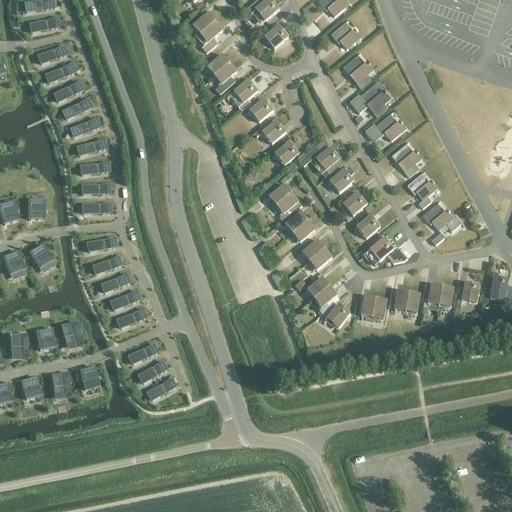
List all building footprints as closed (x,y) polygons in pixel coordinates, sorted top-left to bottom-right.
[(270,0),(268,2),(266,0),(259,0),(247,11),(251,16),(256,13),(265,24),(279,12),(270,0)] [(334,19),(349,6),(344,0),(341,0),(340,1),(339,0),(324,0),(319,5),(326,14),(328,12),(334,19)] [(53,2),(25,5),(27,15),(54,11),(53,2)] [(200,38),(215,24),(208,16),(193,29),(200,38)] [(16,25),(24,32),(31,25),(23,17),(16,25)] [(57,21),(30,26),(32,35),(59,30),(57,21)] [(215,24),(200,38),(207,46),(202,50),(207,56),(217,47),(213,41),(223,33),(215,24)] [(346,52),(362,39),(355,31),(353,33),(346,25),(331,37),(338,46),(340,45),(346,52)] [(274,51),(289,39),(279,28),(264,40),(274,51)] [(64,48),(38,58),(41,67),(67,57),(64,48)] [(214,79),(230,65),(222,57),(207,70),(214,79)] [(371,83),(367,78),(374,72),(368,64),(365,66),(358,58),(343,70),(351,79),(353,77),(358,84),(356,86),(361,91),(371,83)] [(230,65),(214,79),(221,87),(215,92),(220,98),(235,84),(231,79),(237,74),(230,65)] [(71,66),(46,77),(49,86),(75,75),(71,66)] [(75,71),(79,82),(89,79),(85,67),(75,71)] [(229,99),(241,113),(251,105),(248,102),(258,94),(248,82),(229,99)] [(79,84),(54,96),(58,105),(83,93),(79,84)] [(391,101),(384,93),(386,92),(379,84),(360,99),(359,97),(350,105),(359,116),(368,109),(368,108),(369,107),(375,113),(373,115),(377,120),(388,111),(384,106),(391,101)] [(91,99),(96,97),(92,86),(87,88),(91,99)] [(87,101),(63,114),(67,122),(92,110),(87,101)] [(259,125),(274,113),(264,101),(250,114),(259,125)] [(391,144),(406,131),(400,123),(397,125),(390,117),(376,129),(374,127),(365,134),(373,144),(375,144),(385,136),(391,144)] [(96,121),(71,131),(74,140),(100,130),(96,121)] [(272,147),(286,134),(277,123),(268,131),(265,127),(254,136),(257,140),(262,135),(272,147)] [(104,142),(77,149),(80,159),(107,151),(104,142)] [(285,168),(299,156),(290,144),(275,157),(285,168)] [(419,171),(415,166),(422,161),(416,153),(413,155),(406,147),(391,159),(399,168),(401,166),(406,173),(404,175),(409,180),(419,171)] [(299,163),(304,169),(321,155),(316,149),(299,163)] [(331,150),(316,162),(329,177),(343,166),(339,162),(340,161),(331,150)] [(108,165),(81,168),(82,178),(109,174),(108,165)] [(354,184),(344,172),(341,168),(326,180),(339,196),(354,184)] [(426,200),(438,190),(432,183),(429,185),(422,176),(407,189),(415,198),(417,196),(423,203),(426,200)] [(246,179),(244,190),(250,191),(250,189),(252,190),(255,181),(246,179)] [(110,187),(83,188),(83,197),(110,196),(110,187)] [(276,209),(292,196),(285,187),(269,200),(276,209)] [(353,219),(367,206),(358,195),(343,207),(353,219)] [(292,196),(276,209),(283,217),(279,220),(282,224),(299,210),(303,207),(299,202),(298,203),(292,196)] [(431,204),(427,199),(419,207),(423,211),(431,204)] [(255,213),(261,208),(261,207),(263,205),(260,202),(258,203),(257,203),(251,208),(255,213)] [(29,221),(44,221),(44,203),(29,203),(29,221)] [(18,222),(14,204),(0,207),(0,213),(3,226),(18,222)] [(111,206),(83,207),(83,217),(111,215),(111,206)] [(456,219),(454,220),(447,212),(445,215),(438,206),(423,218),(430,227),(432,226),(438,233),(445,227),(452,235),(462,226),(456,219)] [(303,215),(299,210),(282,224),(278,227),(282,231),(285,228),(293,236),(308,223),(302,216),(303,215)] [(360,226),(369,218),(366,215),(357,223),(360,226)] [(366,241),(381,229),(371,218),(356,230),(366,241)] [(308,223),(293,236),(300,245),(315,232),(308,223)] [(411,236),(403,239),(407,250),(415,247),(411,236)] [(435,248),(445,240),(441,236),(432,243),(435,248)] [(46,240),(46,251),(55,251),(54,239),(46,240)] [(115,240),(87,245),(89,255),(116,249),(115,240)] [(379,264),(394,252),(384,240),(370,252),(379,264)] [(309,264),(325,251),(318,242),(302,255),(309,264)] [(30,255),(39,271),(53,263),(43,247),(30,255)] [(325,251),(309,264),(317,273),(332,260),(325,251)] [(408,261),(400,251),(389,260),(393,266),(405,264),(408,261)] [(4,259),(10,277),(25,272),(18,254),(4,259)] [(119,259),(93,268),(96,277),(122,268),(119,259)] [(127,277),(101,287),(105,296),(131,285),(127,277)] [(488,282),(485,295),(491,296),(491,298),(505,301),(504,304),(511,305),(511,301),(511,291),(507,291),(509,282),(494,279),(493,283),(488,282)] [(314,302),(330,289),(323,280),(307,293),(314,302)] [(338,285),(341,292),(350,287),(346,280),(338,285)] [(303,282),(295,288),(299,294),(307,287),(303,282)] [(458,295),(456,309),(461,310),(462,303),(477,306),(480,287),(465,285),(463,296),(458,295)] [(439,309),(443,289),(432,287),(429,301),(428,307),(439,309)] [(322,316),(330,309),(327,306),(337,297),(330,289),(314,302),(321,310),(319,312),(322,316)] [(443,289),(439,309),(450,310),(454,291),(443,289)] [(406,315),(409,295),(398,293),(395,313),(406,315)] [(137,294),(111,304),(115,313),(141,302),(137,294)] [(409,295),(406,315),(417,316),(420,297),(409,295)] [(372,320),(376,301),(365,299),(361,319),(372,320)] [(376,301),(372,320),(383,322),(387,303),(376,301)] [(322,316),(328,320),(327,321),(338,330),(350,316),(338,306),(334,312),(330,309),(322,316)] [(144,312),(118,322),(121,331),(147,320),(144,312)] [(81,342),(76,324),(61,329),(66,347),(81,342)] [(55,350),(52,331),(36,334),(40,353),(55,350)] [(27,355),(26,337),(10,338),(12,356),(27,355)] [(155,347),(130,358),(134,367),(159,355),(155,347)] [(163,364),(139,378),(144,386),(168,372),(163,364)] [(80,374),(85,392),(93,390),(94,391),(100,389),(95,371),(89,373),(89,371),(80,374)] [(70,394),(67,376),(52,378),(54,396),(70,394)] [(21,384),(26,402),(41,398),(36,380),(21,384)] [(172,381),(148,395),(153,403),(177,389),(172,381)] [(0,387),(0,406),(12,404),(8,386),(0,387)]
